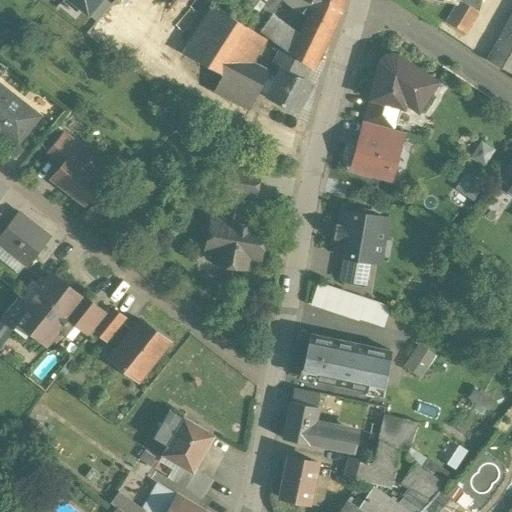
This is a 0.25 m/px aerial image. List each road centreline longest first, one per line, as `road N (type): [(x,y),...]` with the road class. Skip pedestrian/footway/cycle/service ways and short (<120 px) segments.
road 1 (residential): [(279,394),(317,155),(363,1)]
road 2 (residential): [(0,173),(279,394)]
road 3 (residential): [(511,97),(363,1)]
road 4 (residential): [(255,511),(279,394)]
